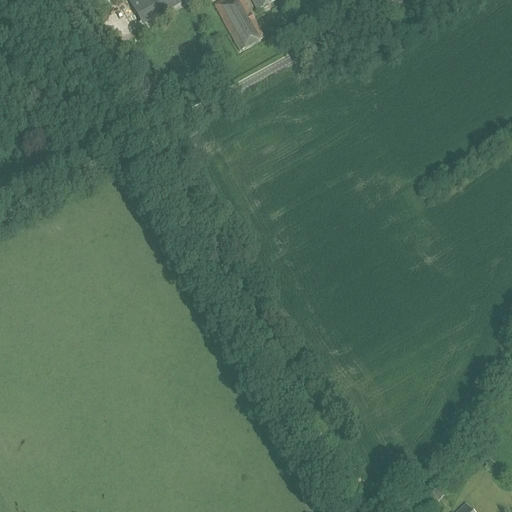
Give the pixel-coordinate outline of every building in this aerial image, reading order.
[(128,0),(139,20),(177,0),(128,0)] [(227,0),(216,6),(239,51),(262,38),(241,0),(227,0)] [(250,0),(256,11),(275,2),(273,0),(250,0)] [(113,8),(107,11),(110,19),(117,16),(113,8)] [(429,497),(436,505),(446,496),(439,488),(429,497)]
